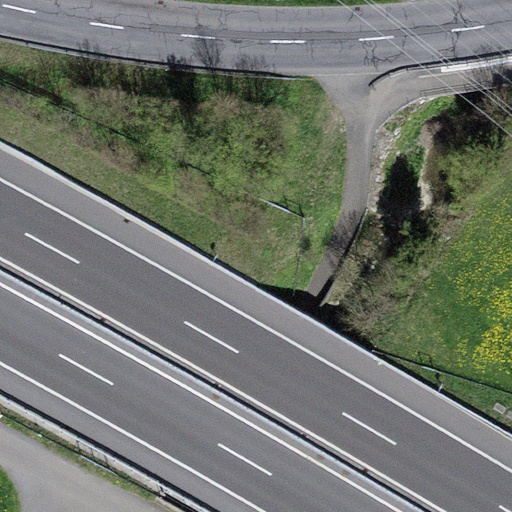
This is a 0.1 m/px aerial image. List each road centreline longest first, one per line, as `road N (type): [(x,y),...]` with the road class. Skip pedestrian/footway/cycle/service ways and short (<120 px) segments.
road 1 (motorway): [(505,511),(0,222)]
road 2 (tertiary): [(511,23),(287,42),(77,27),(0,9)]
road 3 (motorway): [(0,323),(332,511)]
